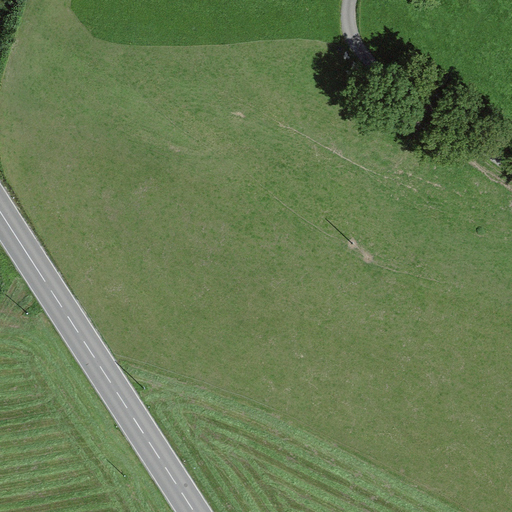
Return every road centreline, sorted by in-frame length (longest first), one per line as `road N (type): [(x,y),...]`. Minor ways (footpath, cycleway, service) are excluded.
road 1 (secondary): [(0,208),(195,511)]
road 2 (track): [(347,0),(351,41),(363,57),(511,172)]
